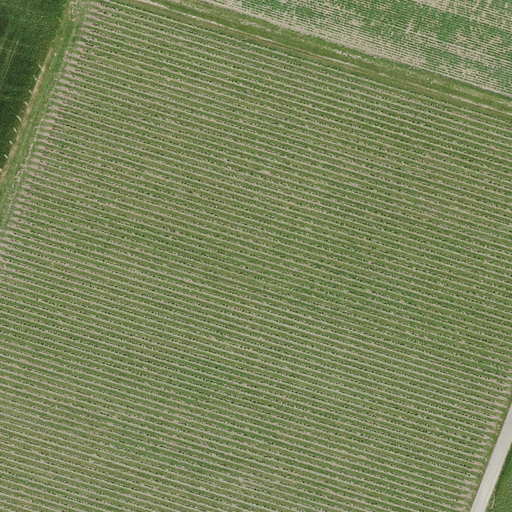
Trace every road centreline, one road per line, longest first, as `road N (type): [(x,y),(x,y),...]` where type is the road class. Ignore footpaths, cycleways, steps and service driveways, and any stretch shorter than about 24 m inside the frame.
road 1 (track): [(147,0),(511,110)]
road 2 (track): [(83,0),(0,214)]
